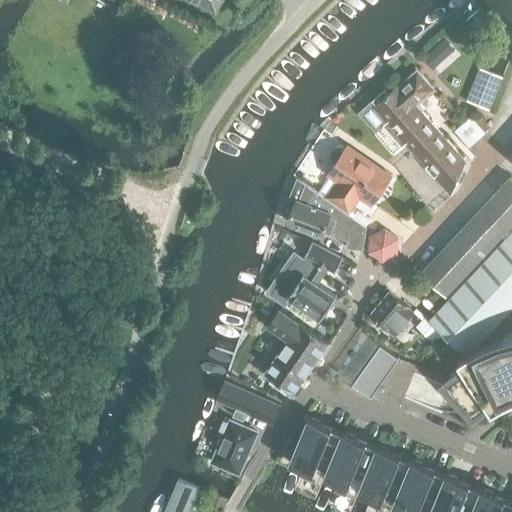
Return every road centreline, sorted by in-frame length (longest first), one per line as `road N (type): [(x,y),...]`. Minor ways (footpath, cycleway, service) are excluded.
road 1 (residential): [(79,511),(172,209)]
road 2 (residential): [(172,209),(221,106),(315,0)]
road 3 (residential): [(231,511),(360,307)]
road 4 (residential): [(338,392),(511,465)]
road 5 (residential): [(172,209),(0,142)]
